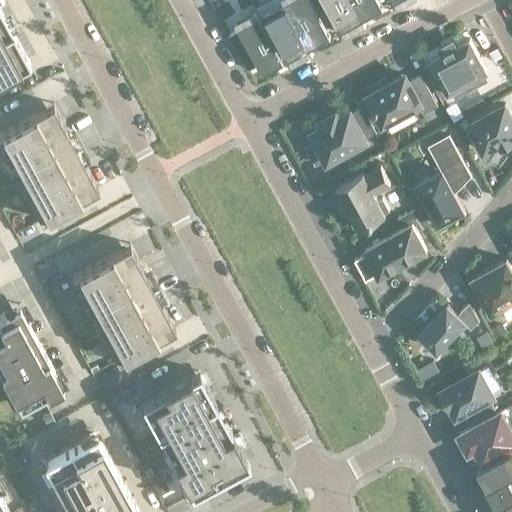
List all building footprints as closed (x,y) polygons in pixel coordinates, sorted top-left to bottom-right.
[(330,24),(316,0),(284,0),(283,1),(285,4),(308,47),(329,35),(324,27),(330,24)] [(361,18),(351,0),(316,0),(330,24),(336,21),(340,29),(361,18)] [(351,0),(361,18),(382,7),(378,0),(351,0)] [(308,47),(285,4),(283,1),(262,12),(264,16),(259,19),(278,53),(283,50),(287,58),(308,47)] [(0,77),(21,66),(21,65),(29,60),(12,29),(0,7),(0,77)] [(278,53),(259,19),(257,15),(236,27),(238,30),(228,36),(246,70),(257,64),(261,72),(282,61),(278,53)] [(431,62),(448,92),(465,83),(468,90),(486,80),(482,73),(486,71),(470,41),(469,39),(467,40),(432,59),(430,60),(431,62)] [(499,46),(490,51),(495,60),(504,55),(499,46)] [(384,79),(367,88),(370,93),(367,95),(383,123),(385,121),(391,133),(417,119),(410,108),(419,103),(423,112),(437,105),(420,75),(408,81),(405,74),(402,76),(402,75),(401,76),(396,79),(395,79),(394,80),(387,84),(384,79)] [(455,101),(446,107),(453,120),(463,115),(455,101)] [(52,103),(0,131),(0,144),(41,219),(98,188),(52,103)] [(511,141),(511,136),(511,135),(511,134),(511,118),(504,104),(469,123),(484,150),(498,142),(501,147),(511,141)] [(323,125),(311,132),(327,161),(365,140),(365,139),(376,132),(362,106),(351,112),(350,111),(338,117),(335,112),(320,120),(323,125)] [(470,176),(471,176),(448,135),(428,146),(441,170),(416,184),(438,223),(450,217),(452,220),(465,213),(450,185),(469,174),(470,176)] [(349,213),(358,230),(370,223),(370,224),(373,222),(373,221),(385,215),(376,199),(377,198),(375,193),(390,184),(380,166),(365,175),(363,172),(336,187),(342,199),(339,200),(347,214),(349,213)] [(366,252),(354,259),(365,279),(377,273),(379,276),(427,250),(412,223),(364,249),(366,252)] [(175,328),(129,244),(71,275),(117,360),(175,328)] [(511,301),(511,269),(507,260),(506,258),(504,259),(505,260),(473,277),(473,276),(471,277),(473,279),(491,313),(511,301)] [(447,304),(419,333),(437,349),(463,322),(471,329),(479,320),(469,301),(457,314),(447,304)] [(19,304),(0,314),(0,370),(20,406),(62,383),(19,304)] [(487,332),(477,338),(483,348),(493,343),(487,332)] [(451,405),(456,414),(462,411),(468,422),(494,408),(488,397),(492,394),(478,369),(440,390),(449,406),(451,405)] [(191,494),(191,495),(210,484),(210,485),(249,463),(244,455),(245,455),(232,431),(231,431),(216,403),(199,371),(190,375),(164,389),(164,390),(141,402),(141,403),(136,406),(144,419),(148,417),(158,434),(167,449),(161,452),(169,466),(174,463),(183,480),(178,483),(186,496),(191,494)] [(106,395),(111,405),(120,400),(115,390),(106,395)] [(511,403),(459,433),(468,450),(475,447),(483,460),(511,443),(511,403)] [(49,412),(42,416),(47,424),(54,421),(49,412)] [(43,462),(70,511),(139,511),(96,433),(43,462)] [(511,448),(478,467),(488,486),(511,473),(511,448)] [(153,474),(149,468),(144,471),(148,477),(153,474)] [(511,473),(488,486),(498,505),(511,497),(511,473)] [(0,511),(14,511),(12,511),(9,511),(0,495),(0,493),(4,491),(0,483),(0,511)] [(511,511),(511,497),(498,505),(501,511),(511,511)]
